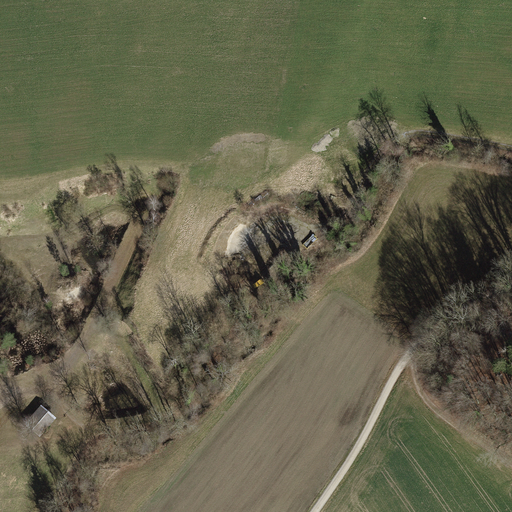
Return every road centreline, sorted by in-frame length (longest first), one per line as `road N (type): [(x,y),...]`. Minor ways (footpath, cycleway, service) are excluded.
road 1 (track): [(511,148),(422,133),(390,142),(346,213),(297,246),(182,399),(83,446),(54,511)]
road 2 (track): [(314,511),(421,337),(511,288)]
road 3 (track): [(413,347),(426,397),(511,461)]
road 4 (track): [(312,234),(280,223),(198,293)]
